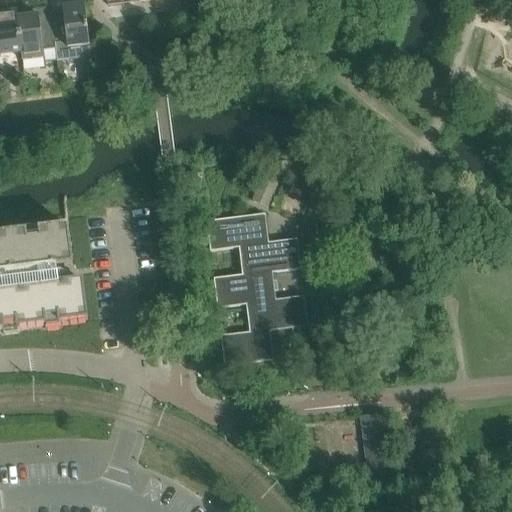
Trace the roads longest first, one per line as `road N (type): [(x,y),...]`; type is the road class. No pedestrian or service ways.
road 1 (residential): [(118,210),(136,384)]
road 2 (residential): [(0,365),(71,365),(136,384)]
